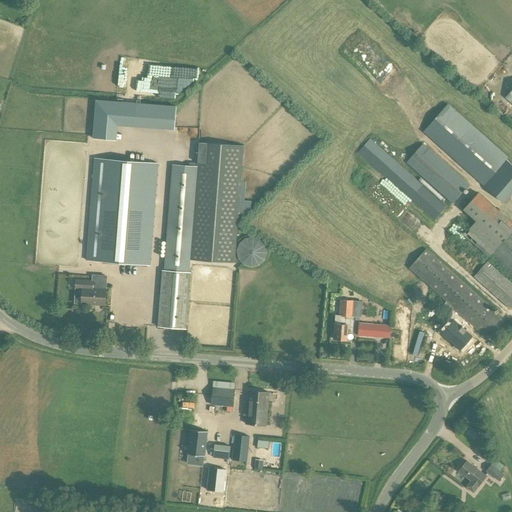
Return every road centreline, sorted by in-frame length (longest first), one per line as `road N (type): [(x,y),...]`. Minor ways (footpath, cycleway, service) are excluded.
road 1 (unclassified): [(443,398),(409,376),(54,344),(0,313)]
road 2 (unclassified): [(378,511),(435,426),(443,398)]
